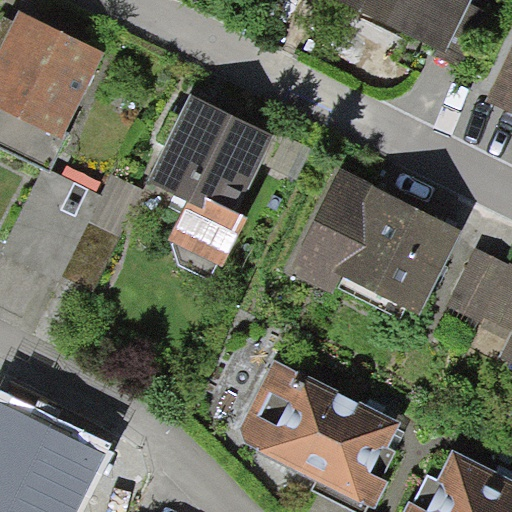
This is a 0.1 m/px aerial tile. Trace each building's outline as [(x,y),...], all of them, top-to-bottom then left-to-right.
[(326,0),(447,55),(472,0),(326,0)] [(0,110),(70,140),(104,62),(12,22),(0,50),(0,110)] [(511,60),(496,103),(511,109),(511,60)] [(239,222),(277,142),(191,100),(148,188),(192,209),(173,246),(179,270),(210,285),(218,270),(224,273),(246,226),(239,222)] [(417,329),(462,238),(342,174),(294,278),(341,302),(345,296),(417,329)] [(511,376),(511,266),(476,250),(449,310),(508,337),(494,369),(511,376)] [(388,451),(398,430),(277,369),(239,443),(372,510),(399,456),(388,451)] [(46,511),(78,511),(107,454),(0,400),(0,505),(14,511),(36,511),(39,508),(46,511)] [(511,511),(511,489),(456,461),(442,488),(426,480),(409,511),(511,511)] [(104,481),(88,511),(118,511),(127,492),(104,481)]
